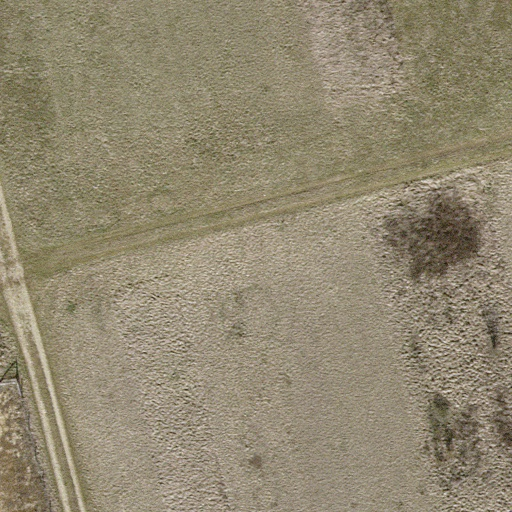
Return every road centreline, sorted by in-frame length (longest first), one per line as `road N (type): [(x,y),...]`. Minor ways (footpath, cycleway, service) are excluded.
road 1 (track): [(0,273),(511,145)]
road 2 (track): [(0,207),(76,511)]
